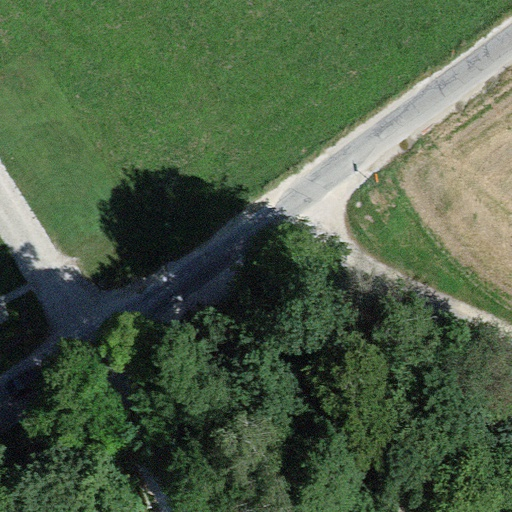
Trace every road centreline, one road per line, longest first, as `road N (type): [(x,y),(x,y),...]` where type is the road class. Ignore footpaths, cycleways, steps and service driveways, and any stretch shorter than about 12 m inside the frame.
road 1 (unclassified): [(0,405),(288,228),(511,63)]
road 2 (track): [(288,228),(511,342)]
road 3 (track): [(0,185),(97,349)]
road 4 (track): [(189,511),(97,349)]
